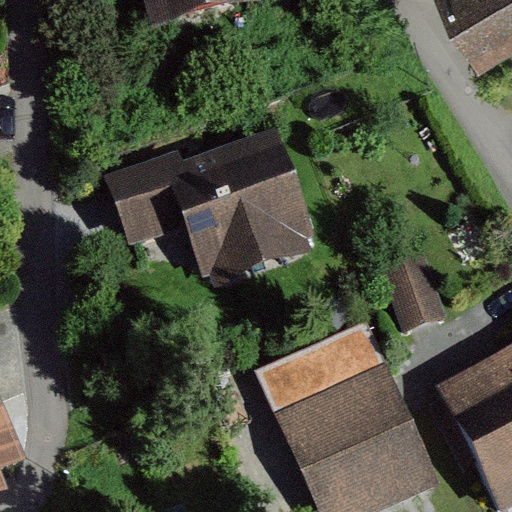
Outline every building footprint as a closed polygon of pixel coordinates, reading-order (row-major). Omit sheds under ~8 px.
[(267,0),(146,0),(154,30),(268,2),(267,0)] [(511,0),(445,0),(474,57),(511,37),(511,0)] [(0,102),(0,147),(14,143),(1,102),(0,102)] [(194,169),(109,198),(129,255),(197,231),(216,287),(327,249),(294,152),(199,185),(194,169)] [(395,265),(404,329),(446,323),(437,259),(395,265)] [(511,511),(511,375),(446,406),(494,511),(511,511)] [(0,415),(11,411),(0,383),(0,415)] [(403,383),(286,436),(321,511),(403,511),(452,490),(403,383)] [(11,411),(0,415),(0,505),(23,496),(16,478),(35,470),(11,411)]
